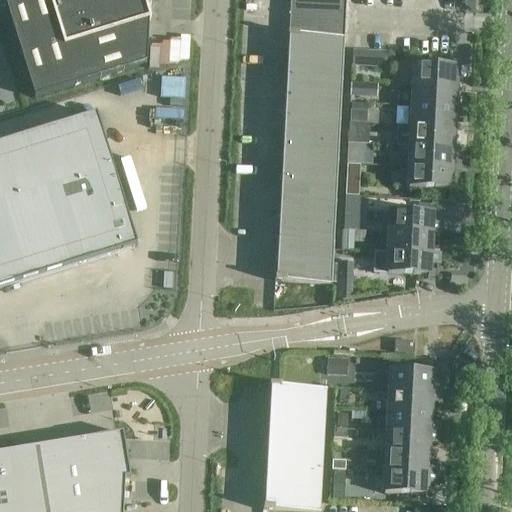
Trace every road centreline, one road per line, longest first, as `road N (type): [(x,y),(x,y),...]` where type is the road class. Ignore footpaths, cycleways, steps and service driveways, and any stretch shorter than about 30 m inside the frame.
road 1 (unclassified): [(198,355),(216,0)]
road 2 (unclassified): [(494,305),(510,0)]
road 3 (unclassified): [(198,355),(494,305)]
road 4 (unclassified): [(484,511),(494,305)]
road 5 (unclassified): [(0,385),(198,355)]
road 6 (unclassified): [(190,511),(198,355)]
